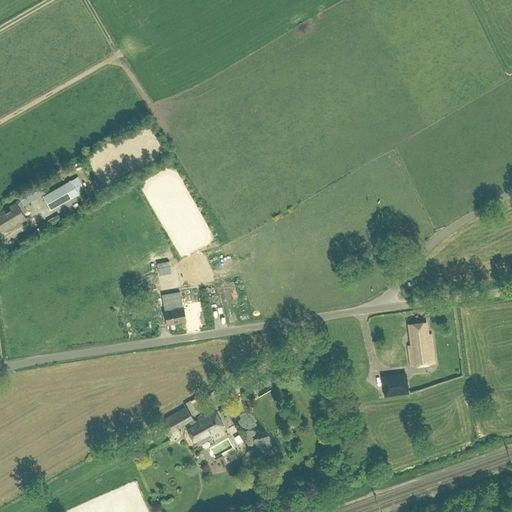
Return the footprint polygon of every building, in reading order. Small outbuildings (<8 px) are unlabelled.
[(79,194),(71,180),(70,179),(43,195),(50,210),(79,194)] [(38,181),(17,194),(24,205),(45,192),(38,181)] [(10,229),(25,219),(15,202),(0,210),(0,230),(8,225),(10,229)] [(214,282),(255,273),(252,257),(211,266),(214,282)] [(201,303),(200,287),(192,287),(192,304),(201,303)] [(186,321),(183,306),(164,310),(166,324),(186,321)] [(410,365),(434,362),(430,334),(427,334),(426,322),(408,324),(411,345),(408,345),(410,365)] [(382,378),(384,395),(408,393),(406,375),(393,377),(395,387),(384,388),(383,378),(382,378)] [(177,426),(192,418),(186,407),(162,420),(172,437),(180,433),(177,426)] [(210,435),(224,427),(214,410),(197,419),(199,422),(187,429),(194,441),(209,432),(210,435)] [(259,492),(242,499),(245,504),(261,498),(259,492)]
